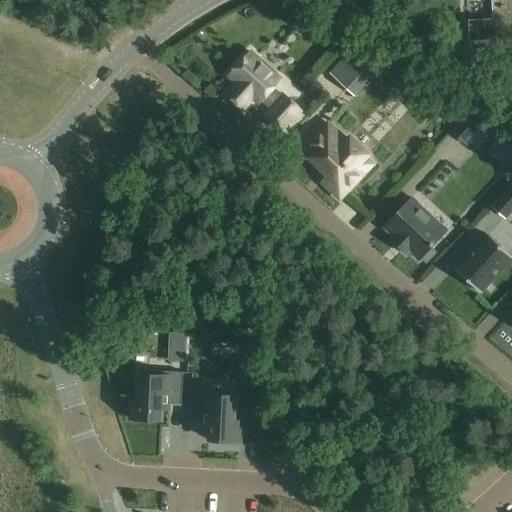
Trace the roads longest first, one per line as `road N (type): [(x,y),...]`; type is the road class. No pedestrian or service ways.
road 1 (residential): [(135,48),(511,373)]
road 2 (residential): [(325,511),(302,490),(271,483),(95,469)]
road 3 (residential): [(95,469),(25,258)]
road 4 (track): [(354,0),(511,96)]
road 5 (tertiary): [(31,166),(135,48)]
